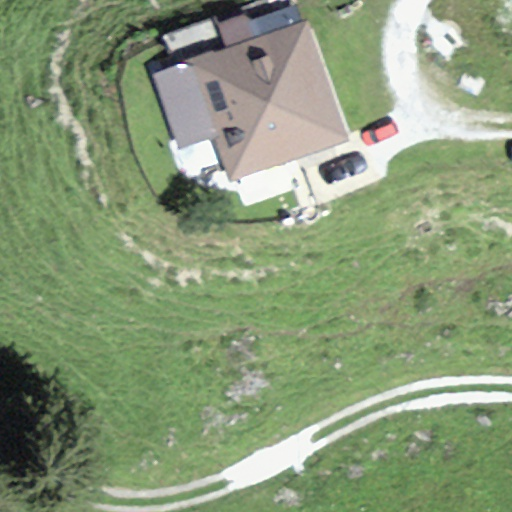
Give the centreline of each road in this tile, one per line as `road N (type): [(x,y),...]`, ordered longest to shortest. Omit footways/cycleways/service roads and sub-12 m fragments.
road 1 (track): [(0,446),(100,498),(173,499),(227,482),(382,404),(428,391),(511,388)]
road 2 (track): [(511,127),(454,123),(416,102),(402,78),(406,19),(416,0)]
